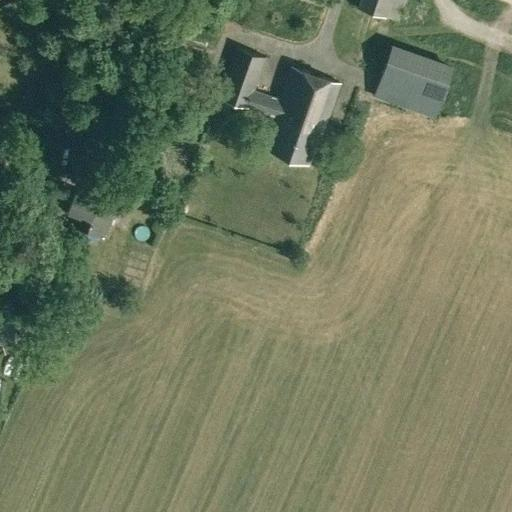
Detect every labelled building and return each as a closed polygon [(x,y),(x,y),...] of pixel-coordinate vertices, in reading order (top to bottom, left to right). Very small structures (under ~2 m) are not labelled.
[(387,15),(398,19),(404,0),(359,0),(358,6),(387,15)] [(156,58),(179,64),(188,26),(165,21),(156,58)] [(267,147),(306,161),(317,129),(321,131),(339,82),(292,65),(280,97),(254,88),(266,56),(235,45),(217,95),(278,115),(267,147)] [(434,117),(446,82),(385,61),(372,95),(434,117)] [(87,231),(102,237),(118,198),(102,192),(99,199),(75,189),(66,211),(91,221),(87,231)]
